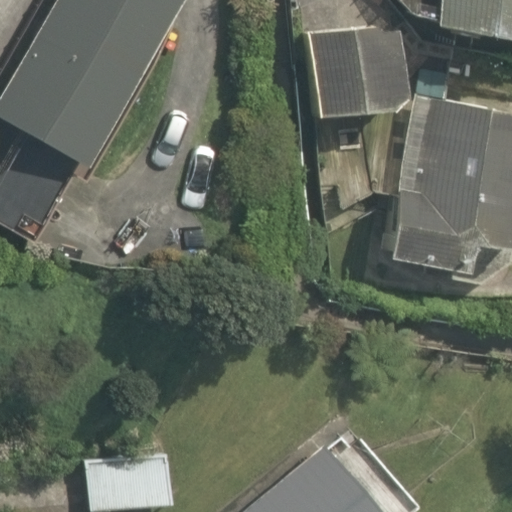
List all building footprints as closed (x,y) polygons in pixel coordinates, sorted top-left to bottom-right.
[(78,166),(174,0),(50,0),(0,87),(0,123),(17,133),(0,162),(0,222),(28,239),(72,163),(78,166)] [(511,0),(435,0),(430,26),(511,41),(511,0)] [(306,36),(311,116),(387,112),(399,98),(394,31),(306,36)] [(382,260),(460,270),(464,244),(496,248),(509,239),(511,226),(511,206),(511,203),(511,197),(511,121),(508,116),(419,105),(408,191),(391,189),(382,260)] [(236,511),(376,511),(320,444),(236,511)] [(81,461),(86,511),(166,503),(161,453),(81,461)]
